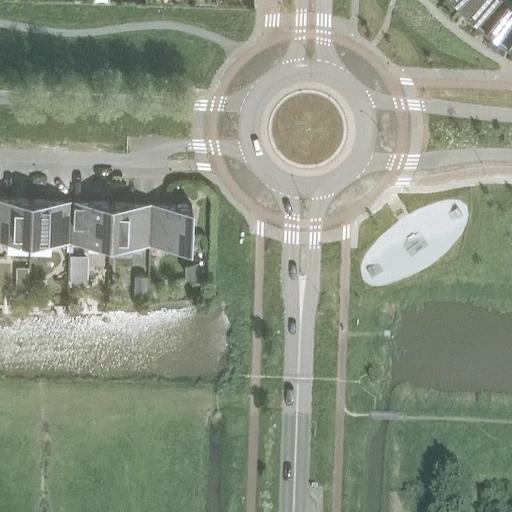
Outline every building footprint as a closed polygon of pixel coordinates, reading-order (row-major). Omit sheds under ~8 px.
[(502,0),(470,0),(463,7),(484,25),(502,0)] [(511,0),(502,0),(484,25),(506,41),(511,30),(511,0)] [(30,199),(0,197),(0,237),(30,239),(30,199)] [(70,200),(30,199),(30,239),(69,240),(70,200)] [(109,202),(70,200),(69,240),(109,242),(109,202)] [(150,204),(109,202),(109,242),(148,243),(150,204)] [(191,205),(150,204),(148,243),(189,245),(191,205)] [(184,262),(184,275),(197,275),(197,262),(184,262)] [(134,273),(133,281),(145,282),(145,274),(134,273)]
